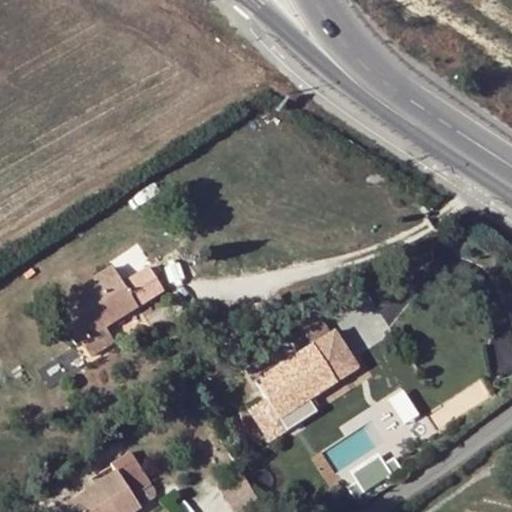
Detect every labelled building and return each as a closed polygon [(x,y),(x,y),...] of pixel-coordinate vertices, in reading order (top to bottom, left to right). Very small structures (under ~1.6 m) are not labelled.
[(92,291),(115,278),(108,268),(87,281),(90,287),(92,291)] [(121,287),(115,278),(92,291),(90,287),(84,291),(108,327),(163,293),(147,269),(121,287)] [(108,327),(84,291),(49,313),(72,350),(77,346),(78,346),(102,330),(108,327)] [(87,360),(111,345),(102,330),(78,346),(87,360)] [(292,408),(334,381),(328,371),(347,359),(331,334),(254,383),(265,399),(276,417),(292,408)] [(255,406),(272,434),(297,417),(292,408),(276,417),(265,399),(255,406)] [(381,455),(357,471),(369,489),(393,474),(381,455)] [(135,511),(138,510),(131,499),(148,489),(131,464),(58,510),(59,511),(135,511)] [(236,511),(256,500),(236,468),(213,482),(231,511),(236,511)]
